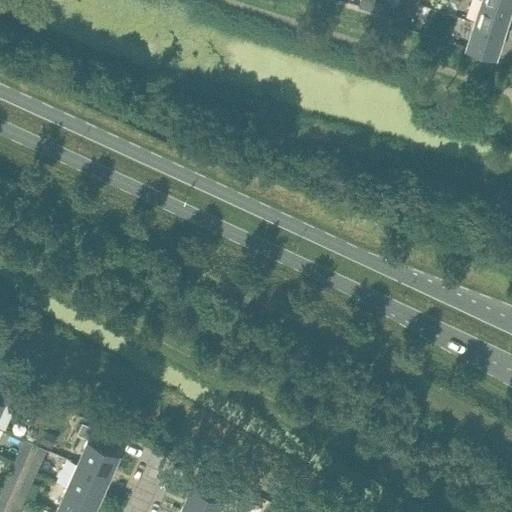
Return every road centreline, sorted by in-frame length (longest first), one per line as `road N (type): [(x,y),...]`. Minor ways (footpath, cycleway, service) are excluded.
road 1 (secondary): [(0,129),(511,364)]
road 2 (secondary): [(511,325),(0,94)]
